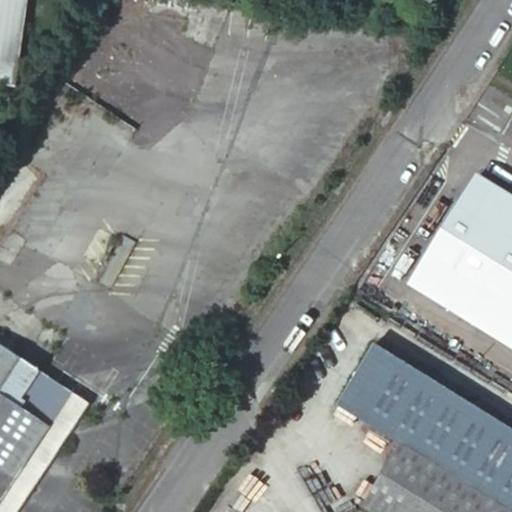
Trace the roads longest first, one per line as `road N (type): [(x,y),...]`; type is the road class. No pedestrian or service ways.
road 1 (unclassified): [(154,511),(495,0)]
road 2 (unknown): [(280,460),(358,329)]
